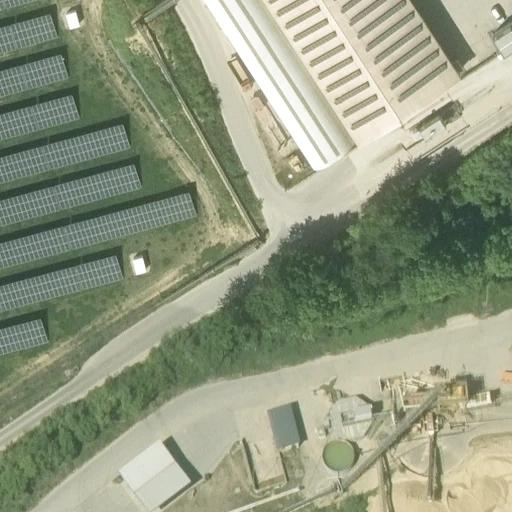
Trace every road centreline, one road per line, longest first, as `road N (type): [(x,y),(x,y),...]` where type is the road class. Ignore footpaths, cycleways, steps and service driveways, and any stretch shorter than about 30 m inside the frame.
road 1 (unknown): [(511,323),(278,382),(147,444),(73,511)]
road 2 (unknown): [(310,260),(197,35)]
